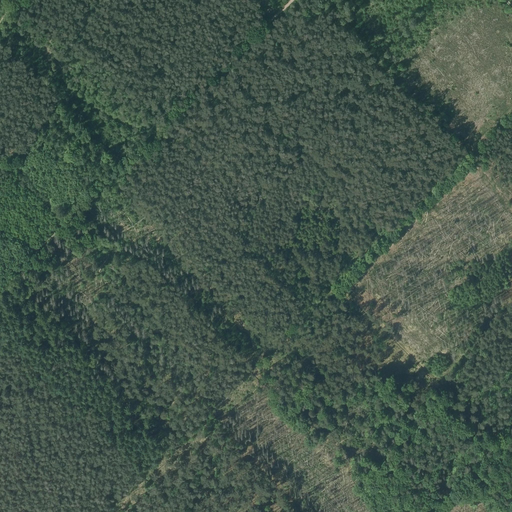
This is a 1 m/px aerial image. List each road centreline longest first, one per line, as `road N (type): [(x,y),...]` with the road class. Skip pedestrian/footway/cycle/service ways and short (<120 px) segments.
road 1 (track): [(292,0),(0,287)]
road 2 (track): [(335,285),(511,108)]
road 3 (track): [(503,445),(335,285)]
road 4 (track): [(242,375),(335,285)]
road 5 (track): [(50,237),(97,290),(144,302)]
